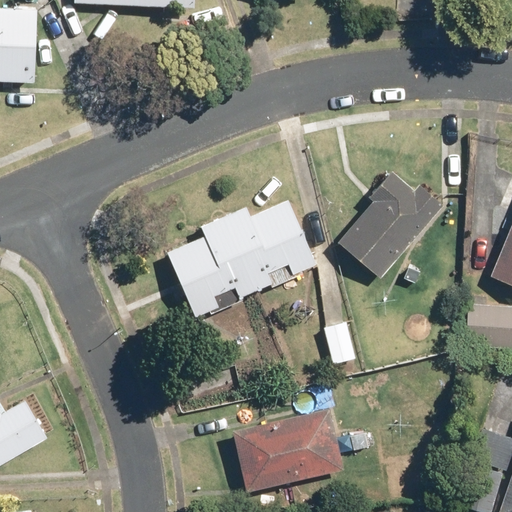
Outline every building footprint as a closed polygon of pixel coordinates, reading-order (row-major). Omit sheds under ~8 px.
[(32,9),(0,8),(0,76),(32,77),(32,9)] [(341,240),(384,271),(435,200),(393,169),(341,240)] [(171,246),(199,311),(313,262),(284,197),(171,246)] [(511,227),(496,275),(511,280),(511,227)] [(431,268),(407,258),(397,279),(422,289),(431,268)] [(511,305),(466,303),(464,344),(511,346),(511,305)] [(348,318),(321,327),(333,363),(360,355),(348,318)] [(0,459),(14,452),(18,450),(44,435),(22,396),(0,408),(0,459)] [(245,420),(259,488),(337,472),(323,404),(245,420)] [(372,432),(351,434),(352,455),(373,453),(372,432)] [(511,511),(511,456),(495,511),(511,511)]
